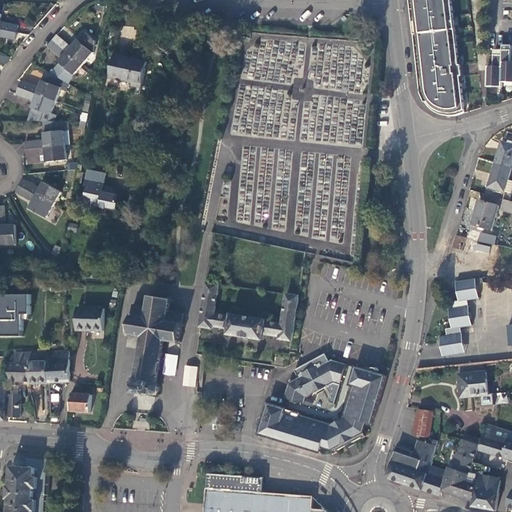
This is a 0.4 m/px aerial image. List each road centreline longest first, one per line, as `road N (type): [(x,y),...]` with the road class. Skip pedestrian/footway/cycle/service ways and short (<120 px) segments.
road 1 (residential): [(377,460),(412,345),(420,265),(414,137)]
road 2 (residential): [(180,456),(135,458),(94,443),(0,434)]
road 3 (residential): [(332,478),(219,448),(180,456)]
road 4 (residential): [(391,1),(250,1)]
road 5 (residential): [(391,1),(414,137)]
